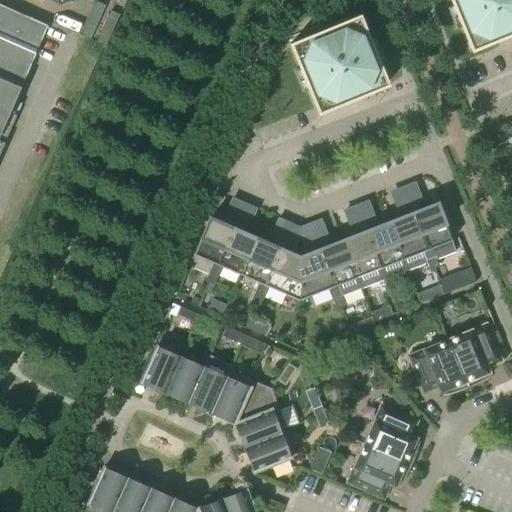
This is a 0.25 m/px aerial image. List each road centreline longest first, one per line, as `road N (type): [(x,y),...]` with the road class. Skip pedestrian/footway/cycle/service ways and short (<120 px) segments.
road 1 (residential): [(439,163),(414,105),(254,164),(268,197),(299,213)]
road 2 (residential): [(511,341),(439,163)]
road 3 (residential): [(299,213),(439,163)]
